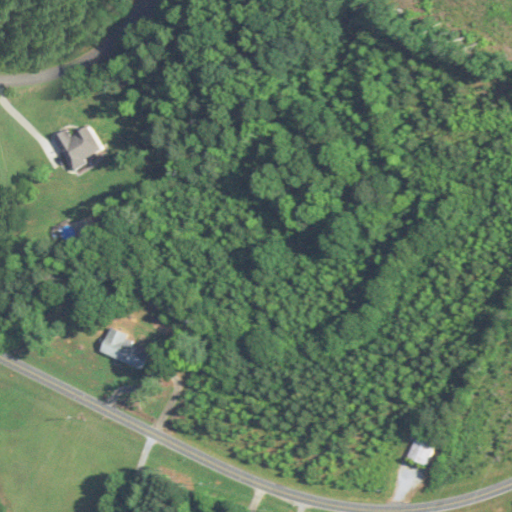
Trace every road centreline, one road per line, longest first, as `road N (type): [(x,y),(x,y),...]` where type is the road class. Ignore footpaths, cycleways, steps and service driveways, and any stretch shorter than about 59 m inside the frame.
road 1 (tertiary): [(0,354),(243,477),(316,500),(402,509),(511,485)]
road 2 (residential): [(0,79),(86,60),(151,0)]
